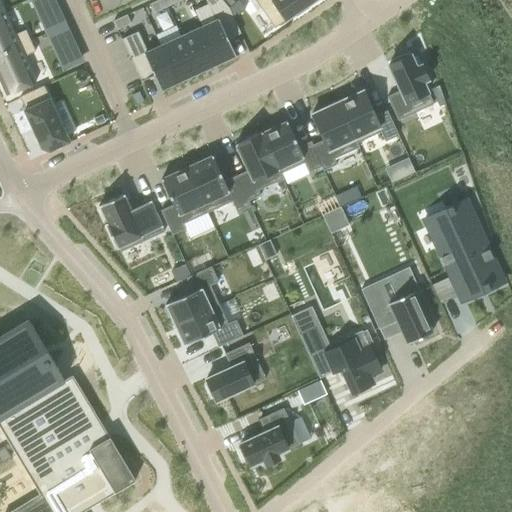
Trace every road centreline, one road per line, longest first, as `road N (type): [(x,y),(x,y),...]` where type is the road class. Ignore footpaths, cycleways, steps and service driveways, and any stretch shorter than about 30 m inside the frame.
road 1 (residential): [(16,195),(364,21)]
road 2 (residential): [(16,195),(120,322),(223,511)]
road 3 (residential): [(505,313),(268,511)]
